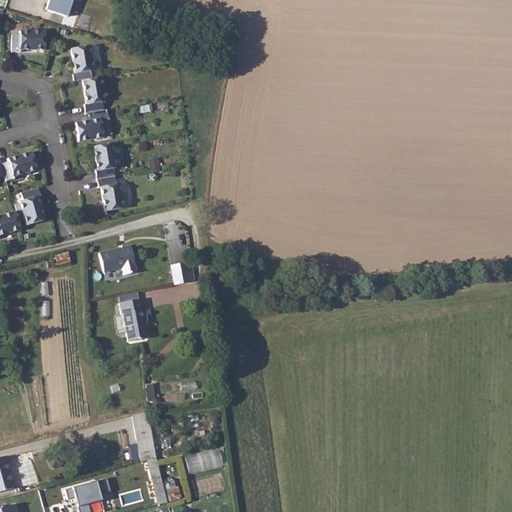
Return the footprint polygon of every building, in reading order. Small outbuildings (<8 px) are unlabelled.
[(46,0),(43,11),(65,18),(69,0),(46,0)] [(81,13),(78,29),(90,31),(92,15),(81,13)] [(9,35),(9,53),(17,53),(17,51),(42,51),(42,32),(17,32),(17,35),(9,35)] [(70,74),(71,83),(80,81),(89,80),(88,72),(91,71),(87,47),(68,50),(72,74),(70,74)] [(89,80),(80,81),(84,105),(81,106),(83,114),(86,114),(101,111),(99,103),(102,103),(98,78),(89,80)] [(101,111),(86,114),(87,121),(73,124),(76,143),(100,138),(97,120),(105,119),(104,111),(101,111)] [(114,169),(109,144),(91,148),(95,172),(93,172),(94,181),(112,177),(110,170),(114,169)] [(10,177),(34,171),(29,153),(5,160),(6,163),(0,164),(0,172),(1,177),(3,182),(11,180),(10,177)] [(112,177),(94,181),(96,189),(98,189),(102,212),(120,209),(116,185),(113,185),(112,177)] [(38,197),(35,189),(18,193),(20,201),(17,202),(24,226),(42,221),(35,197),(38,197)] [(12,212),(0,215),(0,235),(17,230),(12,212)] [(126,246),(95,253),(99,272),(118,268),(120,275),(132,273),(126,246)] [(186,264),(171,266),(174,286),(189,283),(186,264)] [(139,300),(118,303),(120,315),(121,314),(126,342),(144,339),(145,336),(144,330),(142,328),(139,311),(141,311),(139,300)] [(151,384),(144,385),(146,401),(153,400),(151,384)] [(147,411),(132,415),(140,461),(147,459),(155,457),(147,411)] [(185,456),(189,475),(224,467),(219,448),(185,456)] [(5,456),(0,457),(0,490),(13,487),(5,456)] [(155,457),(147,459),(149,469),(158,504),(166,502),(166,501),(155,457)] [(109,478),(65,488),(69,503),(77,501),(78,511),(96,511),(115,508),(109,478)]
